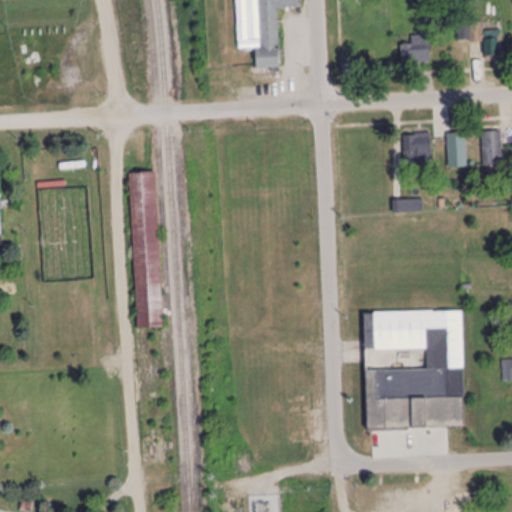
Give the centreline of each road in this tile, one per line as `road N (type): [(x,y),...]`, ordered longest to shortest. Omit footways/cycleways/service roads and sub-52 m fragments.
road 1 (residential): [(140,511),(103,0)]
road 2 (residential): [(337,468),(316,0)]
road 3 (residential): [(117,115),(511,95)]
road 4 (residential): [(511,459),(265,470)]
